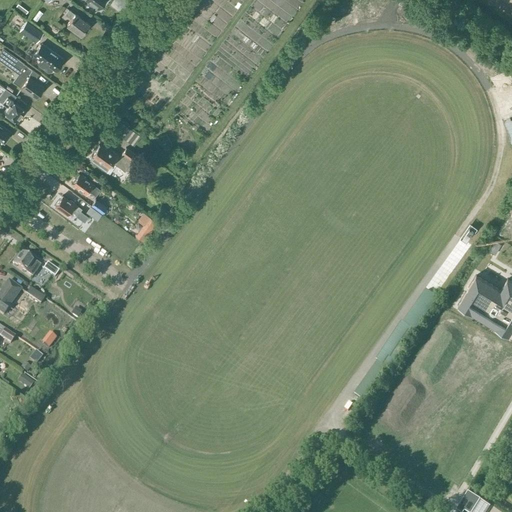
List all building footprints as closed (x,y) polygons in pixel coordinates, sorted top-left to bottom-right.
[(367,2),(355,4),(356,13),(368,12),(367,2)] [(67,24),(80,34),(88,23),(68,8),(64,14),(70,18),(67,24)] [(368,12),(357,14),(358,23),(369,20),(368,12)] [(43,31),(26,20),(19,30),(36,42),(43,31)] [(39,59),(37,61),(38,65),(47,71),(51,71),(53,68),(55,70),(63,58),(40,42),(32,53),(39,59)] [(0,61),(15,73),(11,79),(35,97),(43,85),(29,75),(34,68),(6,48),(0,55),(0,61)] [(21,113),(24,109),(12,101),(15,96),(5,88),(0,94),(0,101),(7,106),(3,111),(17,122),(23,114),(21,113)] [(124,132),(126,123),(118,122),(117,131),(124,132)] [(0,138),(3,141),(10,131),(0,124),(0,138)] [(104,147),(99,144),(91,154),(93,155),(90,159),(106,170),(111,162),(124,171),(136,154),(125,147),(119,156),(105,146),(104,147)] [(367,154),(334,206),(363,225),(396,173),(367,154)] [(79,173),(71,183),(85,193),(88,190),(95,195),(100,189),(79,173)] [(62,195),(54,205),(67,214),(70,210),(76,214),(75,215),(84,221),(88,216),(80,210),(81,208),(69,199),(69,200),(62,195)] [(91,205),(102,212),(106,206),(95,198),(91,205)] [(100,213),(90,206),(85,212),(95,219),(100,213)] [(468,226),(460,237),(465,241),(473,230),(468,226)] [(40,266),(22,253),(19,257),(18,256),(12,264),(32,278),(40,266)] [(58,272),(47,264),(43,269),(55,277),(58,272)] [(475,276),(458,307),(472,315),(473,314),(497,327),(496,328),(510,335),(511,331),(511,281),(507,279),(501,290),(475,276)] [(21,290),(8,281),(0,292),(0,313),(3,316),(21,290)] [(40,305),(44,299),(30,289),(26,295),(40,305)] [(15,337),(4,330),(0,336),(0,337),(10,345),(15,337)] [(511,480),(507,477),(500,489),(505,492),(511,480)] [(472,511),(480,501),(468,493),(456,511),(455,511),(472,511)]
